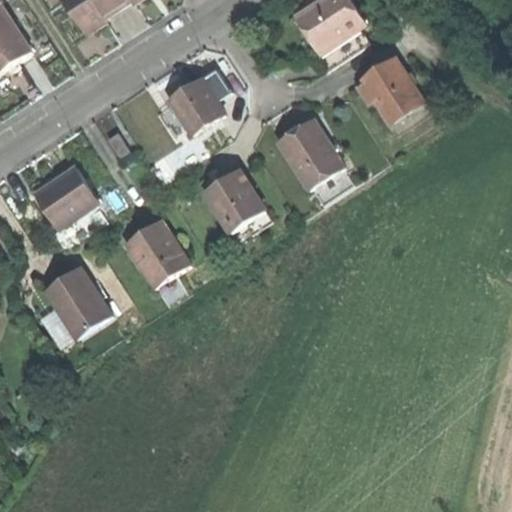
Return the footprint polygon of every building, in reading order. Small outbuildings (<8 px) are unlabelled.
[(68,0),(89,31),(103,21),(120,11),(112,0),(68,0)] [(112,0),(120,11),(136,0),(112,0)] [(328,0),(325,2),(299,19),(322,54),(323,55),(362,30),(369,25),(352,0),(328,0)] [(0,7),(0,76),(16,66),(35,54),(3,5),(0,7)] [(371,44),(362,30),(323,55),(322,54),(316,58),(326,73),(371,44)] [(368,84),(362,89),(373,106),(380,102),(394,125),(428,104),(400,61),(385,71),(367,82),(368,84)] [(189,90),(173,101),(177,107),(192,131),(196,137),(229,116),(205,80),(189,90)] [(179,140),(192,131),(177,107),(163,116),(179,140)] [(302,138),(285,148),(313,192),(349,169),(320,125),(302,138)] [(121,135),(111,141),(123,159),(132,153),(121,135)] [(103,205),(80,169),(61,182),(39,196),(62,231),(103,205)] [(247,226),(268,213),(242,172),(225,183),(208,194),(234,235),(247,226)] [(247,226),(254,236),(275,223),(268,213),(247,226)] [(145,233),(127,245),(157,291),(193,267),(163,222),(145,233)] [(68,279),(47,293),(79,341),(115,318),(83,269),(68,279)]
